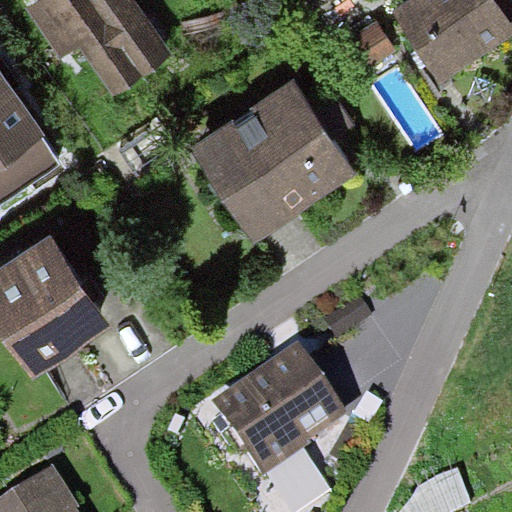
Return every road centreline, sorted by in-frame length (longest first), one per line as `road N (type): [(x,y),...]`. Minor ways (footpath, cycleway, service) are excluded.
road 1 (residential): [(511,168),(429,192),(126,391),(123,437),(170,511)]
road 2 (residential): [(511,179),(355,511)]
